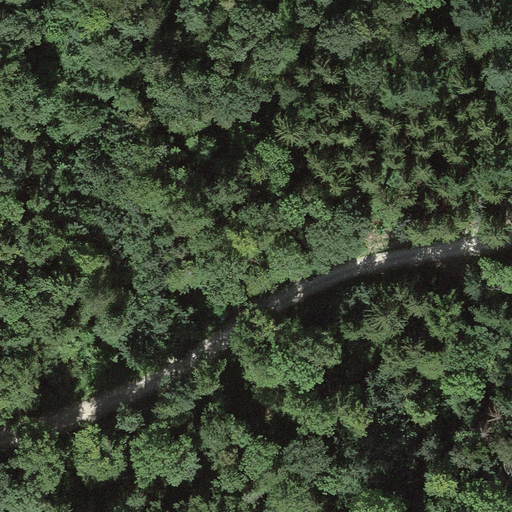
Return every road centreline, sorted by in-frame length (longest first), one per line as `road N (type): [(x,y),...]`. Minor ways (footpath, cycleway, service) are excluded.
road 1 (track): [(0,424),(173,369),(254,316),(358,270),(511,233)]
road 2 (track): [(510,333),(452,248),(343,454),(290,511)]
